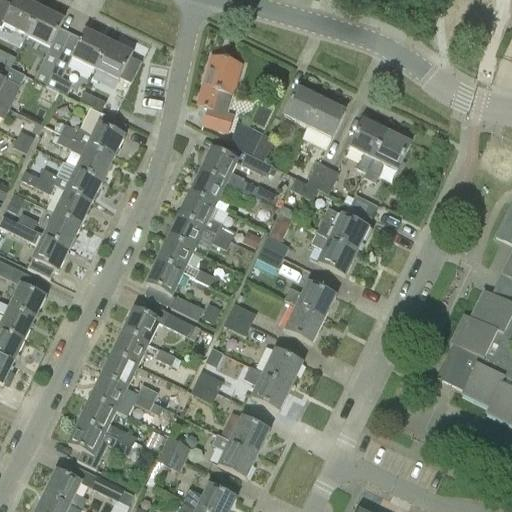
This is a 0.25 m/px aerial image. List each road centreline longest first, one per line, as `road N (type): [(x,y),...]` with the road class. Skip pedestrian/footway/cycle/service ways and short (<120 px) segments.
road 1 (residential): [(0,504),(161,184),(201,0)]
road 2 (residential): [(511,108),(452,91),(391,50),(233,0)]
road 3 (residential): [(339,455),(435,236)]
road 4 (residential): [(507,511),(400,495),(339,455)]
